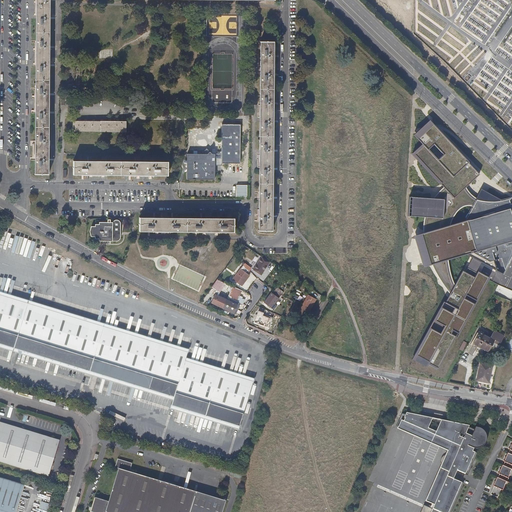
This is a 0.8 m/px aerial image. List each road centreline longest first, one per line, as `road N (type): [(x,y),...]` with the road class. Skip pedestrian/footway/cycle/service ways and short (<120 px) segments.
road 1 (unknown): [(100,406),(225,447),(243,430),(256,356),(130,303),(0,264)]
road 2 (residential): [(285,0),(280,239),(255,241),(236,207),(168,206)]
road 3 (primary): [(329,0),(511,176)]
road 4 (tertiary): [(236,326),(17,212)]
road 5 (primary): [(511,156),(348,0)]
road 6 (tertiary): [(511,401),(425,389),(296,352)]
road 7 (residential): [(24,185),(24,0)]
road 8 (residential): [(0,395),(81,423),(86,451),(67,511)]
road 9 (residential): [(6,0),(4,174)]
road 10 (unknown): [(106,445),(223,477),(232,487),(229,511)]
road 11 (unknown): [(213,116),(242,121),(241,167),(217,187),(169,186)]
road 12 (residential): [(168,206),(169,186),(60,185)]
road 13 (residential): [(60,185),(60,205),(168,206)]
